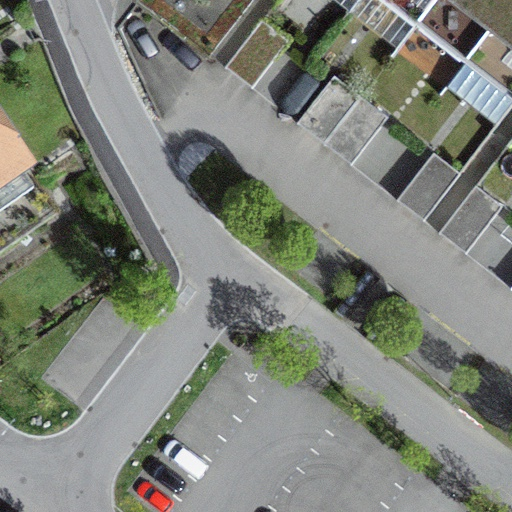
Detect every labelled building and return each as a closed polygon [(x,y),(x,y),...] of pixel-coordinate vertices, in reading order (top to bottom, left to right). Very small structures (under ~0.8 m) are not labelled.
[(211,57),(254,0),(139,0),(138,1),(211,57)] [(511,0),(381,0),(511,100),(511,0)] [(288,42),(261,21),(224,67),(252,89),(288,42)] [(297,123),(324,145),(361,98),(334,76),(297,123)] [(388,119),(361,98),(324,145),(350,166),(388,119)] [(0,254),(59,215),(0,130),(0,254)] [(461,175),(433,154),(397,200),(425,222),(461,175)] [(502,207),(475,186),(438,232),(466,254),(502,207)]
